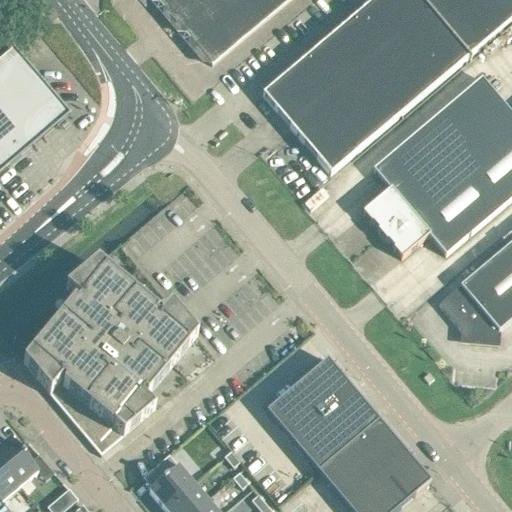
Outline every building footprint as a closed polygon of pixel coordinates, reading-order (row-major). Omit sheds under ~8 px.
[(154,0),(211,68),(292,0),(154,0)] [(511,10),(484,0),(377,0),(261,98),(329,178),(467,62),(469,64),(470,63),(468,61),(511,24),(511,10)] [(13,50),(0,61),(0,175),(69,116),(13,50)] [(444,259),(511,202),(511,119),(480,82),(372,174),(389,193),(361,216),(400,262),(427,239),(444,259)] [(497,349),(498,335),(511,323),(511,245),(438,308),(471,347),(497,349)] [(256,269),(270,282),(278,273),(264,260),(256,269)] [(22,367),(49,399),(51,396),(64,406),(60,411),(100,460),(154,414),(140,402),(143,399),(146,401),(197,341),(170,309),(158,323),(155,320),(157,317),(96,267),(65,294),(79,305),(76,309),(73,306),(22,367)] [(398,511),(430,485),(383,430),(327,363),(266,415),(347,511),(398,511)] [(9,442),(0,449),(0,467),(20,490),(38,475),(9,442)] [(239,466),(230,455),(224,461),(233,471),(239,466)] [(148,495),(163,511),(192,487),(168,459),(162,464),(172,475),(148,495)] [(7,511),(2,505),(20,490),(0,467),(0,511),(7,511)] [(85,474),(62,491),(71,503),(94,486),(85,474)] [(248,487),(239,476),(232,482),(241,493),(248,487)] [(163,511),(196,511),(206,503),(192,487),(163,511)] [(251,504),(257,511),(263,511),(267,509),(257,498),(251,504)] [(196,511),(213,511),(206,503),(196,511)]
